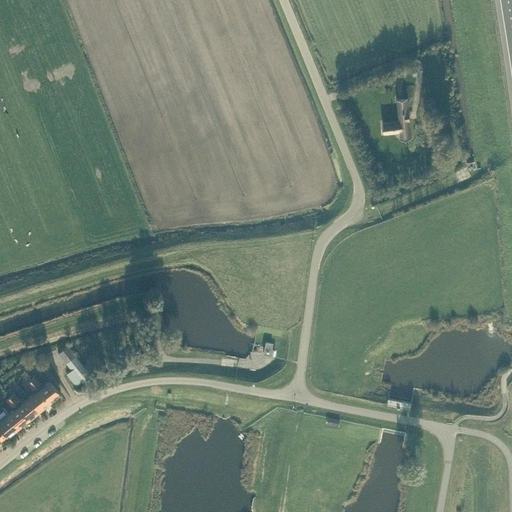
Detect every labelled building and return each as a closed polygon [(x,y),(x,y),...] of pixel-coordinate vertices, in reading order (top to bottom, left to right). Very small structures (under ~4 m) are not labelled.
[(411,137),(407,100),(407,97),(397,98),(398,120),(382,122),(383,132),(400,130),(400,137),(411,137)] [(270,354),(272,343),(265,342),(263,353),(270,354)] [(70,369),(66,372),(71,379),(76,386),(90,374),(67,345),(58,353),(70,369)] [(49,402),(60,394),(49,381),(42,386),(34,376),(30,379),(49,402)] [(38,411),(49,402),(30,379),(26,382),(34,392),(28,398),(38,411)] [(38,411),(28,398),(21,403),(13,393),(9,396),(28,419),(38,411)] [(17,428),(28,419),(9,396),(5,399),(13,409),(7,415),(17,428)] [(7,436),(17,428),(7,415),(0,420),(0,435),(3,439),(6,436),(7,436)] [(341,418),(328,416),(327,422),(340,424),(341,418)]
